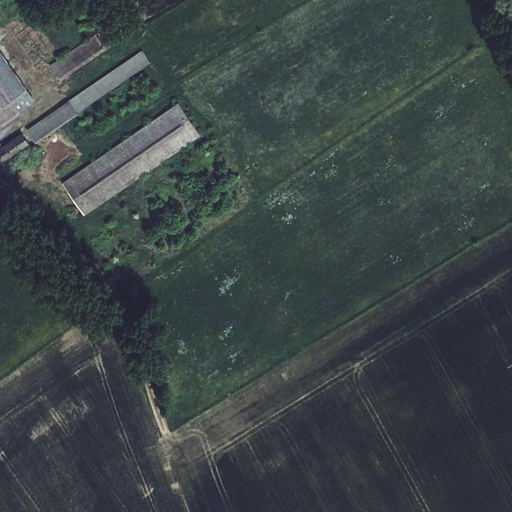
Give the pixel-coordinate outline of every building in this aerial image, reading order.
[(120,18),(51,65),(61,80),(130,32),(120,18)] [(0,123),(34,99),(0,51),(0,123)] [(143,51),(28,130),(36,141),(150,62),(143,51)] [(178,103),(62,183),(84,215),(200,135),(178,103)] [(22,134),(0,148),(0,162),(28,143),(22,134)]
